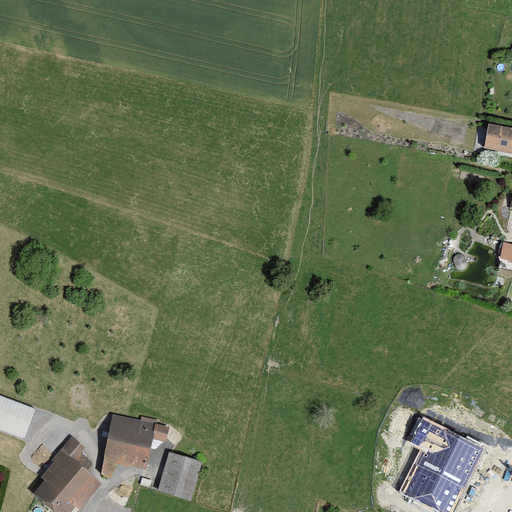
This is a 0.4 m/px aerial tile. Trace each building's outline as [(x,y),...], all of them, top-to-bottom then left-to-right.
[(511,131),(489,127),(485,152),(511,156),(511,131)] [(500,260),(511,262),(511,246),(504,244),(500,260)] [(0,428),(24,438),(35,407),(0,394),(0,428)] [(404,408),(390,456),(401,458),(414,411),(404,408)] [(141,419),(113,413),(101,474),(111,478),(119,463),(146,468),(153,438),(166,440),(170,426),(155,422),(156,419),(142,415),(141,419)] [(434,421),(424,417),(412,440),(424,446),(402,489),(447,511),(452,511),(475,468),(485,447),(456,432),(434,421)] [(85,470),(72,460),(79,452),(84,447),(70,435),(35,475),(39,479),(29,491),(52,511),(67,511),(75,503),(78,506),(98,482),(85,470)] [(203,460),(170,450),(158,489),(191,499),(203,460)] [(92,463),(79,452),(72,460),(85,470),(92,463)] [(140,484),(150,487),(152,480),(142,477),(140,484)]
